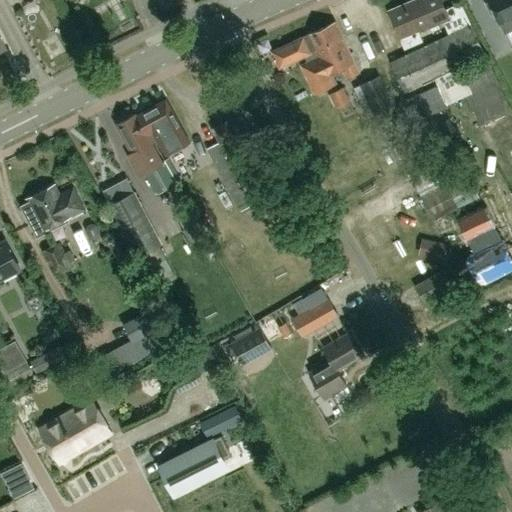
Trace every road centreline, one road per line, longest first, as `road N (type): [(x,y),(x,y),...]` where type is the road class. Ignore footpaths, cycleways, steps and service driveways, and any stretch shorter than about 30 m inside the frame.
road 1 (residential): [(501,511),(226,22)]
road 2 (tertiary): [(0,135),(226,22)]
road 3 (residential): [(0,397),(63,511)]
